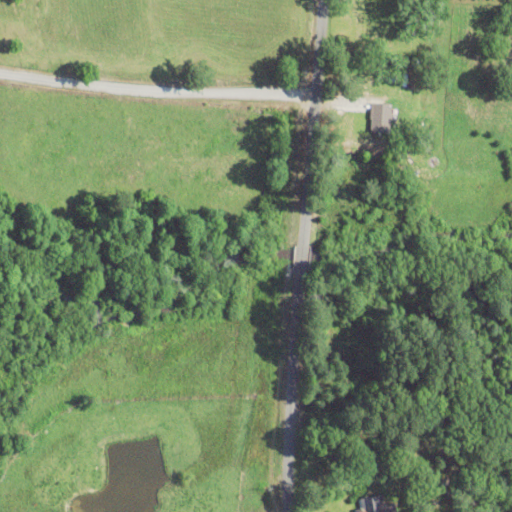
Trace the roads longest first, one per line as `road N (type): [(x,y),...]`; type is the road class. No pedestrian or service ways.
road 1 (residential): [(290,511),(324,0)]
road 2 (residential): [(0,71),(316,96)]
